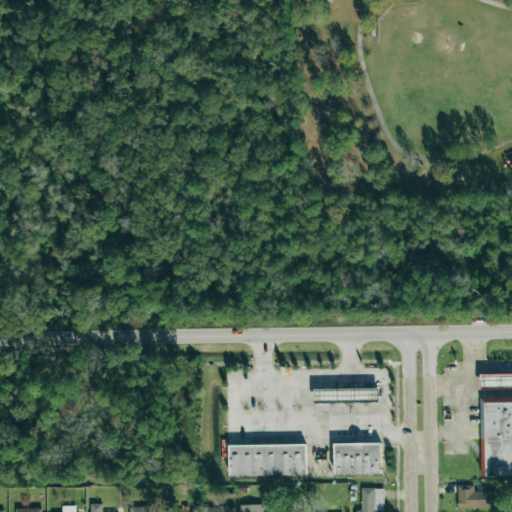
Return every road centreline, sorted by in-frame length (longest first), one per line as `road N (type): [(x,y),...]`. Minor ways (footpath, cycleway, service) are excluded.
road 1 (secondary): [(511,333),(0,342)]
road 2 (residential): [(432,511),(430,376)]
road 3 (residential): [(409,379),(411,511)]
